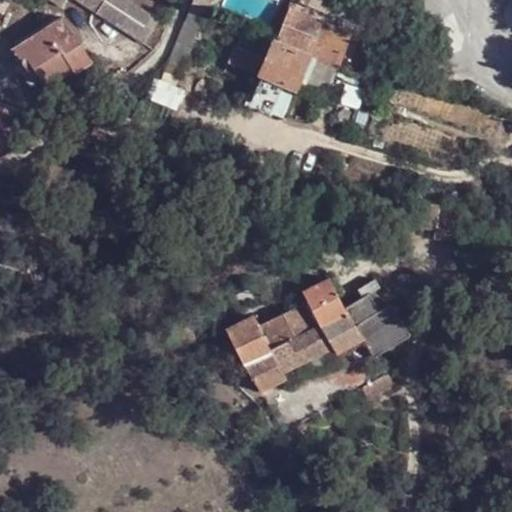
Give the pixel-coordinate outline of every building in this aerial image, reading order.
[(37,0),(53,10),(60,0),(37,0)] [(74,0),(142,45),(157,22),(123,0),(74,0)] [(193,0),(188,11),(198,16),(202,17),(209,0),(193,0)] [(287,0),(287,1),(295,5),(321,15),(326,0),(287,0)] [(283,14),(290,16),(292,12),(295,5),(287,1),(283,14)] [(188,11),(169,58),(162,75),(172,78),(198,16),(188,11)] [(305,58),(321,65),(335,71),(349,36),(292,12),(290,16),(278,46),(305,58)] [(72,79),(91,66),(63,21),(15,52),(40,94),(70,75),(72,79)] [(241,31),(234,46),(259,58),(266,43),(241,31)] [(305,58),(278,46),(273,45),(266,62),(234,48),(227,64),(253,74),(261,77),(256,87),(247,107),(269,117),(283,84),(293,88),(305,58)] [(248,83),(256,87),(261,77),(253,74),(248,83)] [(175,79),(172,78),(162,75),(158,84),(172,87),(175,79)] [(172,87),(158,84),(154,81),(146,98),(174,108),(181,91),(172,87)] [(21,104),(20,104),(0,95),(0,130),(2,126),(9,129),(21,104)] [(475,209),(405,199),(400,227),(416,229),(432,231),(431,239),(457,243),(459,223),(472,225),(475,209)] [(214,250),(241,237),(227,211),(200,224),(201,225),(214,250)] [(267,350),(283,374),(333,350),(334,354),(360,339),(372,359),(408,337),(389,303),(377,309),(369,294),(379,288),(374,279),(357,289),(362,297),(344,307),(328,279),(302,292),(307,302),(256,325),(267,350)] [(286,378),(283,374),(267,350),(256,325),(252,316),(224,330),(238,362),(258,391),(286,378)] [(368,399),(393,385),(387,374),(362,388),(368,399)]
